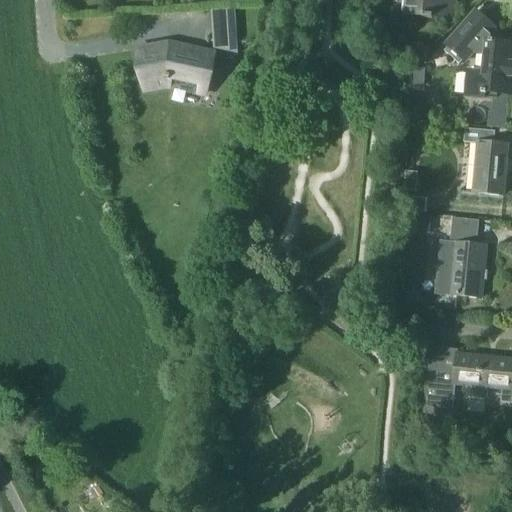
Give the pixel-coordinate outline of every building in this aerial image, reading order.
[(407,0),(406,15),(423,17),(423,20),(453,23),(455,0),(451,0),(407,0)] [(234,7),(213,8),(216,46),(237,51),(234,7)] [(482,99),(482,93),(511,95),(511,45),(494,43),(495,36),(491,33),(495,28),(476,14),(445,48),(463,63),(472,52),(487,54),(485,75),(466,73),(464,97),(482,99)] [(156,52),(139,55),(145,92),(170,87),(171,79),(208,87),(215,53),(170,44),(155,47),(156,52)] [(496,133),(465,131),(464,144),(478,145),(474,195),(504,197),(509,147),(495,146),(496,133)] [(433,200),(404,197),(402,212),(431,215),(433,200)] [(400,232),(410,233),(412,216),(402,215),(400,232)] [(479,223),(453,221),(451,246),(455,246),(454,259),(439,258),(435,296),(480,300),(485,248),(487,224),(479,223)] [(488,396),(489,389),(502,391),(501,402),(511,403),(511,399),(511,361),(458,356),(456,374),(429,371),(425,414),(452,417),(455,386),(468,387),(467,394),(470,398),(484,399),(488,396)]
